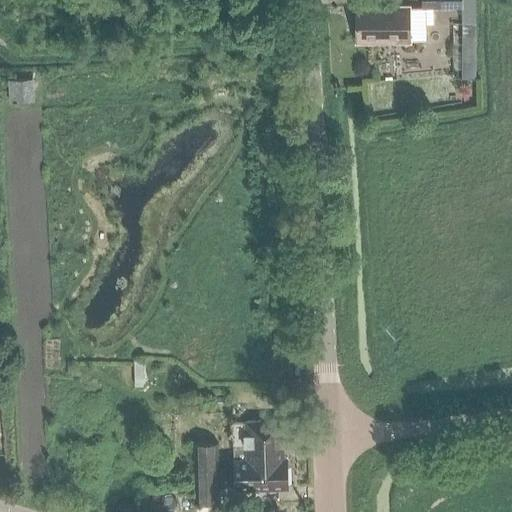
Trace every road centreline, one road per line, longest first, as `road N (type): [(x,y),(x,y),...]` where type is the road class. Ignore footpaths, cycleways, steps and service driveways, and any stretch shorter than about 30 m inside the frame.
road 1 (tertiary): [(326,435),(304,0)]
road 2 (unclassified): [(326,435),(511,406)]
